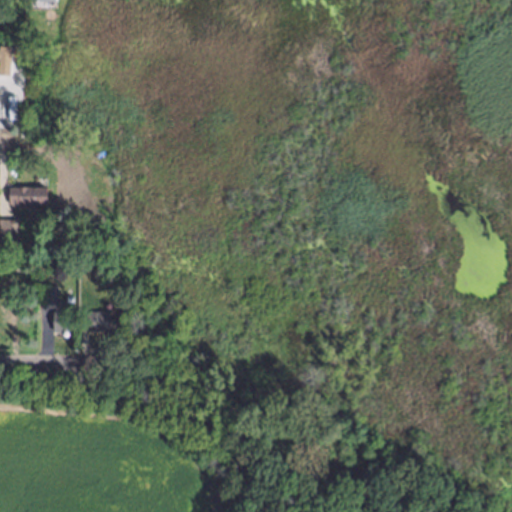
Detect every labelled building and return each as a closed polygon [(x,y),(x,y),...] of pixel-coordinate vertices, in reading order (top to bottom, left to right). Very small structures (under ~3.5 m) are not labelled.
[(5,200),(5,182),(47,181),(46,199),(5,200)] [(0,249),(0,217),(13,217),(14,249),(0,249)] [(58,252),(47,252),(47,244),(58,244),(58,252)] [(41,304),(41,289),(54,289),(54,305),(41,304)] [(51,330),(51,311),(70,311),(70,329),(51,330)] [(104,329),(83,328),(84,311),(104,311),(104,329)]
